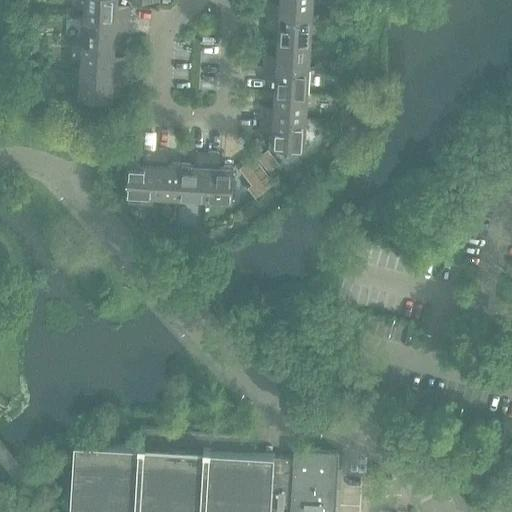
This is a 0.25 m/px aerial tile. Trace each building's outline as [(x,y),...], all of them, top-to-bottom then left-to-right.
[(118,6),(118,0),(85,0),(85,16),(129,18),(130,6),(118,6)] [(280,0),(272,0),(268,0),(268,12),(313,15),(313,0),(280,0)] [(311,41),(313,15),(268,12),(267,24),(279,25),(278,39),(311,41)] [(128,31),(129,18),(85,16),(83,42),(116,44),(117,30),(128,31)] [(309,67),(311,41),(278,39),(277,52),(266,52),(265,64),(309,67)] [(115,58),(116,44),(83,42),(81,67),(126,70),(127,58),(115,58)] [(308,92),(309,67),(265,64),(264,76),(276,77),(275,90),(308,92)] [(125,82),(126,70),(81,67),(80,94),(113,96),(113,82),(125,82)] [(306,118),(308,92),(275,90),(274,104),(262,103),(262,116),(306,118)] [(304,144),(306,118),(262,116),(261,128),(273,128),(272,142),(304,144)] [(266,152),(260,145),(254,150),(260,157),(266,152)] [(154,194),(157,149),(144,148),(144,160),(130,159),(128,192),(154,194)] [(168,161),(169,150),(157,149),(154,194),(180,195),(182,162),(168,161)] [(206,197),(208,152),(196,151),(195,162),(182,162),(180,195),(206,197)] [(220,164),(221,153),(208,152),(206,197),(232,198),(234,165),(220,164)] [(255,155),(241,167),(254,183),(268,171),(255,155)] [(253,432),(192,429),(140,426),(139,444),(75,440),(70,511),(335,511),(336,492),(339,451),(296,448),(295,457),(274,455),(275,451),(270,451),(252,450),(253,432)]
